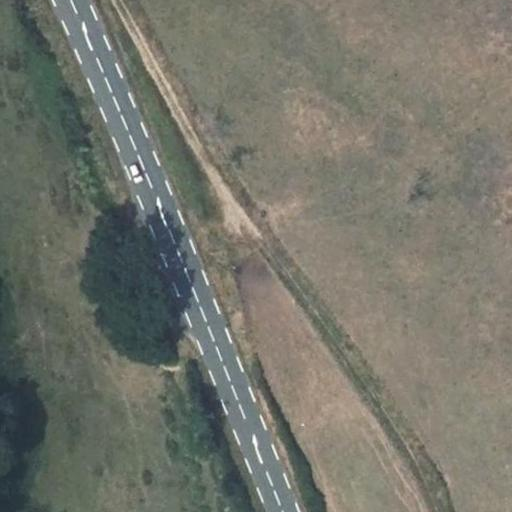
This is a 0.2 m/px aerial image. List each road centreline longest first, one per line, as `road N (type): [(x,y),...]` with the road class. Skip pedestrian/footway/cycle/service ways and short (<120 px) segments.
road 1 (track): [(122,0),(443,486),(451,511)]
road 2 (secondary): [(280,511),(72,0)]
